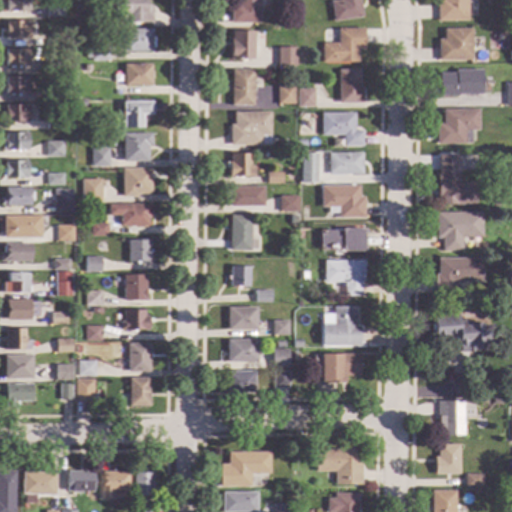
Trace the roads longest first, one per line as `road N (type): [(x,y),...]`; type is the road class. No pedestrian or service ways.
road 1 (residential): [(188,0),(182,511)]
road 2 (residential): [(396,0),(391,511)]
road 3 (residential): [(393,420),(201,421),(184,428)]
road 4 (residential): [(184,428),(0,434)]
